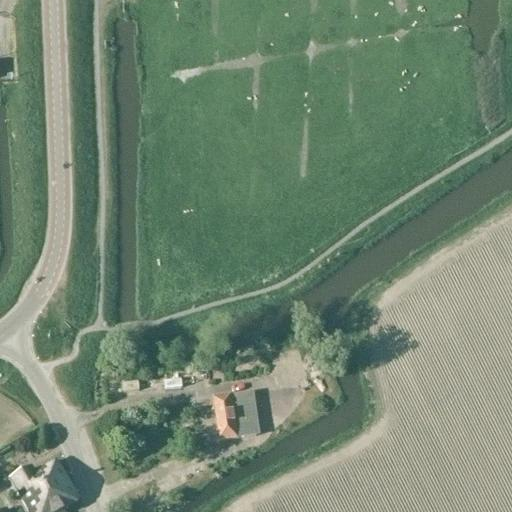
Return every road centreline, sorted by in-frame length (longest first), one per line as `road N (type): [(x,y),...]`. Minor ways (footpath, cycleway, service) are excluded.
road 1 (tertiary): [(5,331),(39,291),(57,240),(52,0)]
road 2 (tertiary): [(97,511),(64,429),(5,331)]
